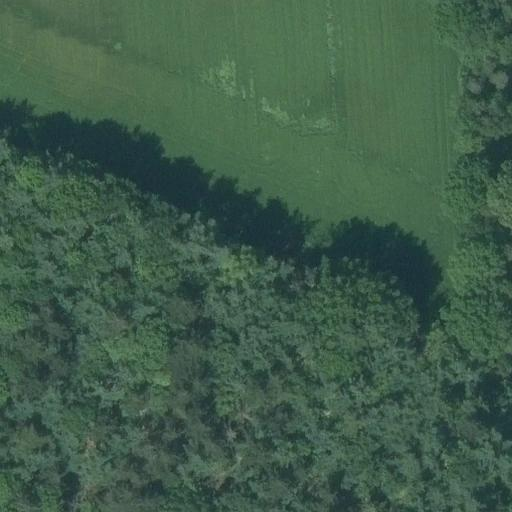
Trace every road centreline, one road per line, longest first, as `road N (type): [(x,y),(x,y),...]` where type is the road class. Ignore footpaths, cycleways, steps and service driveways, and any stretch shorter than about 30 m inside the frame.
road 1 (track): [(0,159),(478,371)]
road 2 (track): [(489,511),(478,371)]
